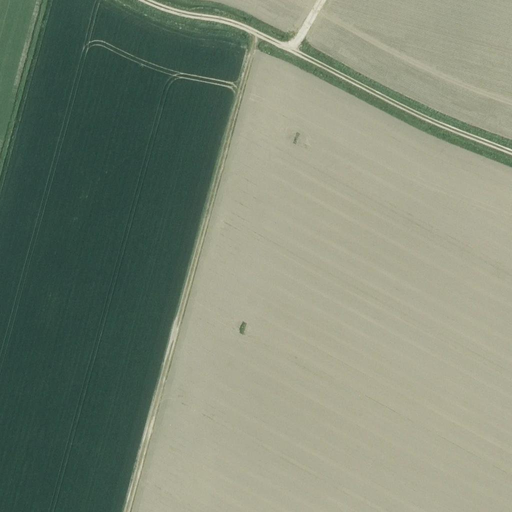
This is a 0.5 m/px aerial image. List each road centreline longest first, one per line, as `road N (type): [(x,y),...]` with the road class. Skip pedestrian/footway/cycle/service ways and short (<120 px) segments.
road 1 (track): [(131,511),(258,33)]
road 2 (track): [(511,152),(230,21),(146,0)]
